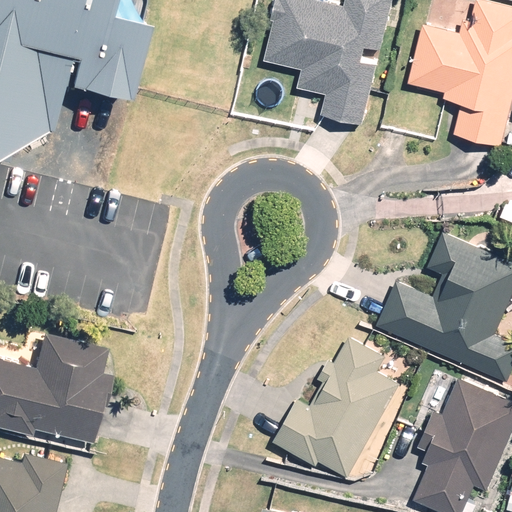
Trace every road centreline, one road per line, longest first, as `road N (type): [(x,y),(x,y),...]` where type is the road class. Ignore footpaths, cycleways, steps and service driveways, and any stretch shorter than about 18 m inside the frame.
road 1 (residential): [(227,320),(292,275),(319,241),(323,214),(311,184),(280,173),(253,178),(234,190),(219,216),(224,272)]
road 2 (residential): [(227,320),(173,511)]
